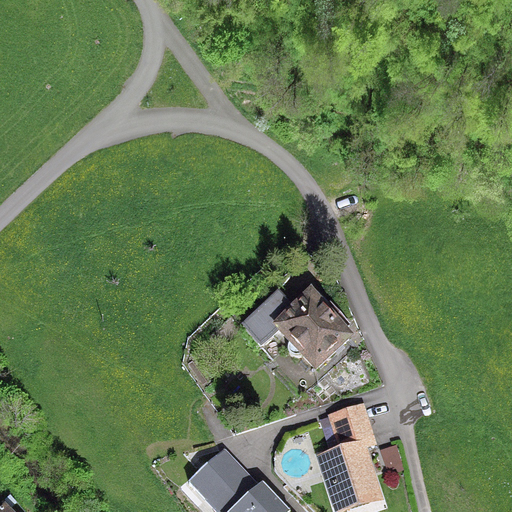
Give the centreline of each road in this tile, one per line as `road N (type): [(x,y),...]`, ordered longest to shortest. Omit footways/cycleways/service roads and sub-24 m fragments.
road 1 (residential): [(298,175),(353,278),(401,401),(427,511)]
road 2 (track): [(183,52),(278,92),(511,100)]
road 3 (unclassified): [(146,0),(155,33),(151,63),(95,132)]
road 4 (unclassified): [(234,123),(146,0)]
road 5 (unclassified): [(234,123),(150,117),(95,132)]
road 6 (unclassified): [(95,132),(0,222)]
